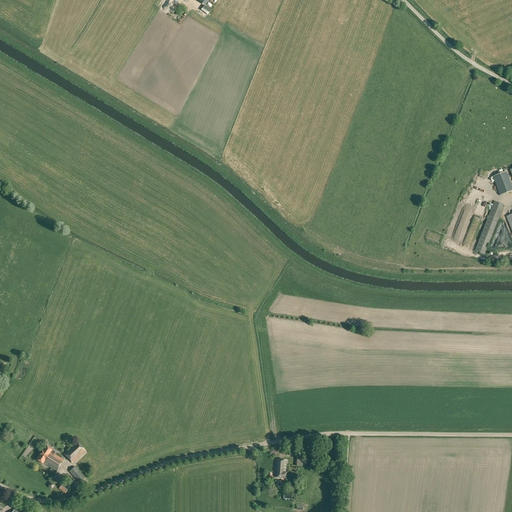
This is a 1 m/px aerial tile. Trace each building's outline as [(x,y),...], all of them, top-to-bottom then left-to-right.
[(211,10),(205,6),(204,5),(201,10),(207,15),(211,10)] [(500,196),(502,195),(511,191),(511,186),(506,171),(493,176),(500,196)] [(484,255),(503,208),(504,205),(494,201),(475,251),(484,255)] [(459,226),(452,235),(457,240),(462,234),(463,235),(466,231),(459,226)] [(41,437),(35,442),(39,447),(45,442),(41,437)] [(72,463),(85,451),(77,441),(63,453),(72,463)] [(57,472),(64,460),(53,453),(54,451),(46,446),(36,460),(42,464),(43,463),(57,472)] [(286,478),(287,472),(286,472),(287,460),(276,460),(275,477),(286,478)] [(79,483),(85,478),(75,466),(69,471),(79,483)] [(72,483),(68,480),(66,483),(64,482),(59,489),(65,493),(72,483)]
